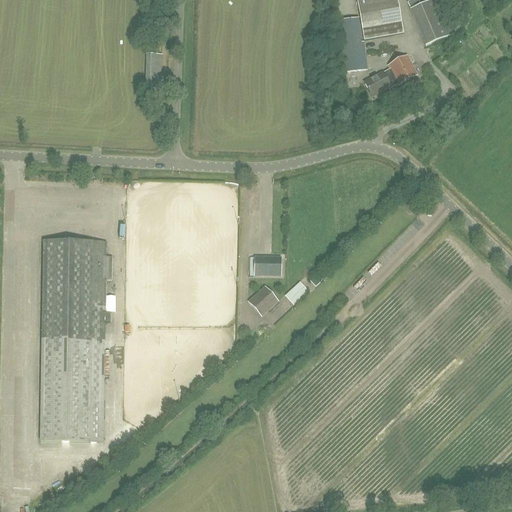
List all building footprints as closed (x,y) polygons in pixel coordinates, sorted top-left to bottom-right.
[(397,0),(363,0),(357,1),(364,41),(403,34),(397,0)] [(425,48),(453,36),(437,0),(434,0),(410,11),(425,48)] [(343,68),(346,85),(358,83),(357,79),(370,77),(368,71),(364,72),(359,22),(338,24),(343,68)] [(148,54),(147,89),(163,89),(164,54),(148,54)] [(388,67),(390,71),(364,84),(372,98),(391,88),(390,88),(397,84),(399,87),(417,77),(406,57),(388,67)] [(103,445),(105,244),(43,244),(40,444),(103,445)] [(254,277),(280,277),(281,259),(255,259),(254,277)] [(294,308),(309,294),(300,284),(285,298),(294,308)] [(259,315),(275,300),(265,289),(249,304),(259,315)]
